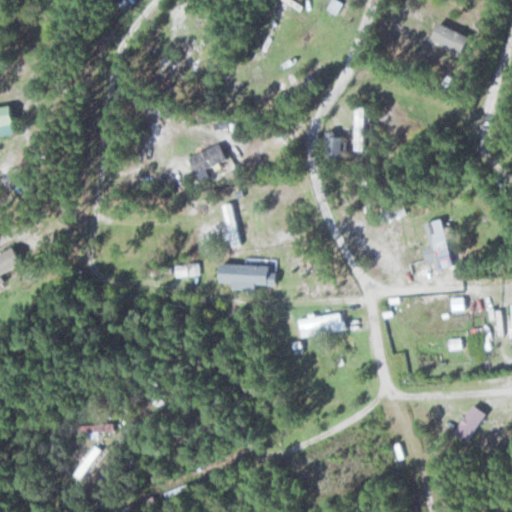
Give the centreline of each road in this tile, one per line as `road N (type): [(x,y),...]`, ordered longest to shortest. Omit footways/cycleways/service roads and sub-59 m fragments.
road 1 (residential): [(425,511),(371,293),(335,231),(314,162),(322,114),(378,0)]
road 2 (residential): [(390,390),(0,489)]
